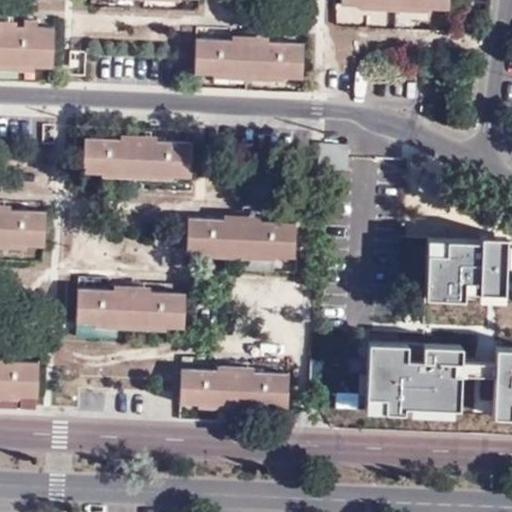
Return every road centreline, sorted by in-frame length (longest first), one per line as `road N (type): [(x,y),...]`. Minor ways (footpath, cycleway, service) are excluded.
road 1 (tertiary): [(0,483),(511,508)]
road 2 (residential): [(0,94),(317,110),(400,124),(475,159)]
road 3 (residential): [(509,0),(491,124),(475,159)]
